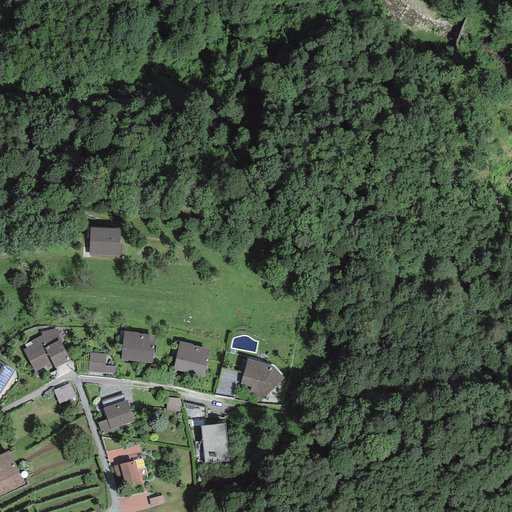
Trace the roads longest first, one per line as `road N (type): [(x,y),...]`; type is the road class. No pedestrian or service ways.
road 1 (unclassified): [(77,380),(248,405)]
road 2 (unclassified): [(112,511),(77,380)]
